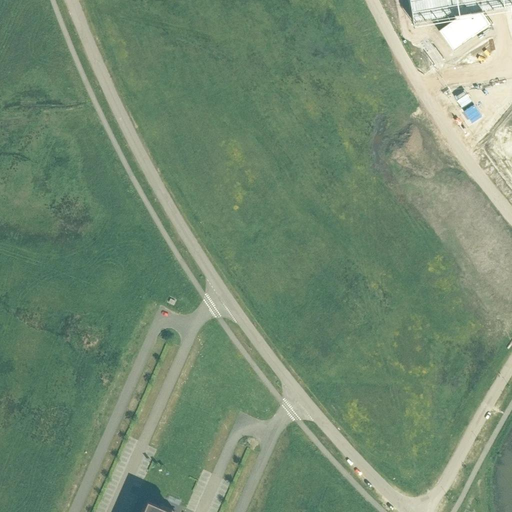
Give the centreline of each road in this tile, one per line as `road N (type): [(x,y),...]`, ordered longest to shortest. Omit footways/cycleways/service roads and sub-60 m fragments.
road 1 (unclassified): [(226,298),(145,166),(71,0)]
road 2 (unclassified): [(372,0),(428,102),(511,217)]
road 3 (unclassified): [(73,511),(160,315),(176,322)]
road 4 (unclassified): [(187,327),(111,511)]
road 5 (unclassified): [(511,364),(419,511)]
road 6 (unclassified): [(407,511),(303,399)]
road 7 (unclassified): [(303,399),(226,298)]
